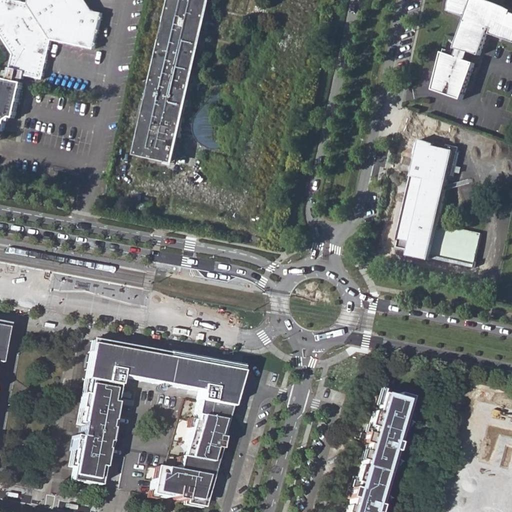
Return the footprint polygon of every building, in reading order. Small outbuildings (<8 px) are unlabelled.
[(0,0),(0,133),(3,131),(6,121),(11,117),(14,118),(15,116),(18,117),(19,112),(15,112),(17,103),(20,104),(22,99),(18,98),(21,90),(23,91),(24,87),(21,86),(22,83),(20,82),(20,79),(24,80),(26,76),(45,80),(54,41),(98,50),(105,15),(96,13),(88,0),(31,0),(31,4),(11,0),(0,0)] [(210,0),(170,0),(135,156),(174,165),(210,0)] [(511,11),(499,6),(498,10),(488,6),(489,3),(480,0),(472,0),(473,1),(470,0),(453,0),(449,13),(467,19),(456,48),(459,49),(458,53),(445,49),(436,86),(465,97),(477,63),(469,60),(472,52),(481,55),(488,36),(511,43),(511,15),(510,14),(511,11)] [(220,150),(219,84),(199,114),(195,122),(194,129),(195,137),(199,142),(206,148),(220,150)] [(465,97),(436,86),(435,90),(464,100),(465,97)] [(457,149),(419,135),(395,243),(407,246),(406,250),(472,265),(479,231),(453,225),(452,228),(435,225),(447,172),(452,173),(457,149)] [(87,380),(88,380),(90,352),(228,371),(220,405),(223,406),(225,406),(235,367),(84,345),(83,379),(87,380)] [(198,499),(202,500),(208,476),(204,476),(208,462),(212,448),(216,449),(218,437),(217,437),(212,436),(213,431),(218,432),(223,406),(220,405),(228,371),(90,352),(88,380),(87,380),(79,425),(77,436),(72,435),(69,451),(74,451),(71,467),(69,478),(82,480),(82,482),(95,485),(112,386),(114,386),(116,372),(126,374),(125,379),(187,390),(187,385),(196,386),(195,391),(193,401),(190,420),(188,420),(182,443),(186,443),(183,457),(176,456),(174,470),(156,467),(153,479),(150,479),(148,491),(148,494),(154,496),(165,498),(165,494),(166,491),(173,492),(172,496),(171,499),(182,501),(183,498),(197,501),(198,499)] [(87,380),(83,379),(78,406),(77,410),(74,424),(79,425),(87,380)] [(108,418),(114,386),(112,386),(95,485),(97,485),(102,453),(103,451),(105,447),(107,441),(109,436),(109,432),(109,430),(109,427),(109,422),(109,418),(108,418)] [(374,511),(405,397),(392,393),(392,396),(390,400),(376,397),(373,396),(369,408),(373,409),(372,413),(368,428),(366,434),(362,433),(359,443),(363,445),(351,489),(347,488),(344,498),(348,500),(346,507),(344,511),(374,511)] [(368,412),(364,426),(368,428),(372,413),(368,412)] [(69,451),(66,467),(71,467),(74,451),(69,451)] [(148,494),(148,491),(146,490),(145,497),(153,499),(154,496),(148,494)] [(182,501),(181,504),(199,507),(202,500),(198,499),(197,501),(183,498),(182,501)]
